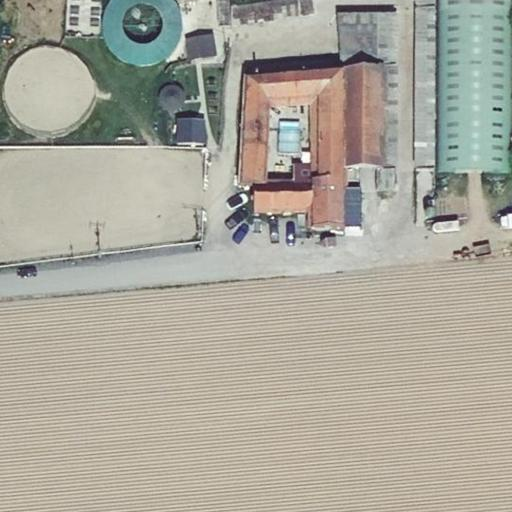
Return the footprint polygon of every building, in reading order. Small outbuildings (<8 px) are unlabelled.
[(435,0),(230,0),(234,27),(314,16),(312,1),(317,0),(418,0),(417,167),(434,167),(435,0)] [(511,0),(438,0),(438,59),(437,167),(445,167),(483,168),(511,167),(511,0)] [(394,14),(335,14),(335,34),(372,34),(372,49),(337,52),(339,72),(394,67),(394,14)] [(217,54),(214,36),(192,39),(195,58),(217,54)] [(395,191),(394,67),(339,72),(246,77),(273,103),(320,102),(321,183),(345,183),(360,183),(360,171),(377,171),(377,191),(395,191)] [(273,103),(246,77),(240,187),(255,188),(255,215),(312,214),(313,233),(346,231),(345,183),(321,183),(269,183),(273,103)] [(201,127),(190,117),(180,127),(190,138),(201,127)]
